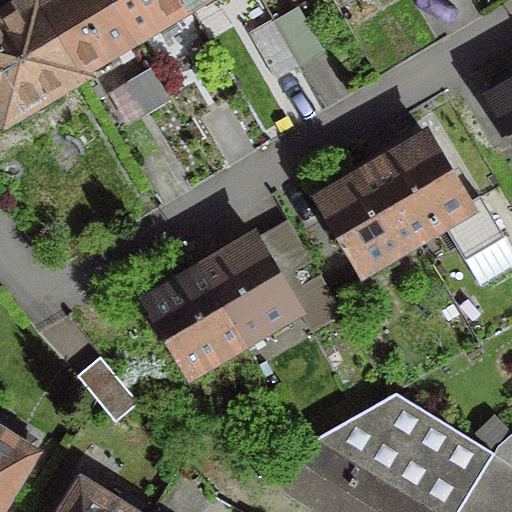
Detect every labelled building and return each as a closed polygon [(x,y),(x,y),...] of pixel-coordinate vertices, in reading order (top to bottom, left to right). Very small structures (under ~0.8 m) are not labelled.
[(34,0),(24,0),(0,14),(0,121),(5,119),(19,122),(31,115),(35,101),(79,74),(77,70),(74,72),(33,1),(34,0)] [(106,0),(34,0),(33,1),(74,72),(77,70),(129,39),(106,0)] [(182,0),(106,0),(129,39),(185,5),(182,0)] [(298,6),(275,19),(301,64),(323,51),(298,6)] [(268,22),(245,35),(271,80),(293,67),(268,22)] [(511,83),(486,99),(511,141),(511,83)] [(429,126),(371,159),(421,246),(479,212),(429,126)] [(421,246),(371,159),(310,194),(360,281),(421,246)] [(251,238),(197,270),(239,341),(293,309),(251,238)] [(239,341),(197,270),(143,302),(185,373),(239,341)] [(134,403),(96,357),(72,377),(111,422),(134,403)] [(391,394),(310,439),(281,486),(322,511),(478,511),(461,501),(489,454),(391,394)] [(511,430),(493,447),(489,454),(511,467),(511,430)] [(0,494),(24,455),(0,439),(0,494)] [(511,511),(511,467),(489,454),(461,501),(478,511),(511,511)] [(119,511),(77,486),(60,511),(119,511)]
